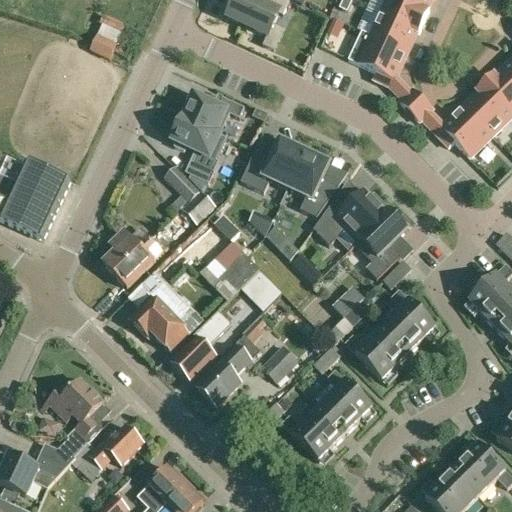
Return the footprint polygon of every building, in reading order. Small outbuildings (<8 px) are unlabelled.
[(267,40),(278,17),(282,19),(289,5),(278,0),(264,0),(261,7),(245,0),(237,0),(227,21),(267,40)] [(387,0),(380,18),(419,36),(428,15),(395,0),(387,0)] [(395,0),(428,15),(429,14),(427,13),(432,0),(395,0)] [(351,5),(343,1),(339,11),(347,14),(351,5)] [(407,56),(416,36),(419,37),(419,36),(380,18),(370,39),(407,56)] [(376,77),(373,83),(390,91),(391,91),(395,81),(398,76),(407,56),(370,39),(361,35),(348,64),(376,77)] [(109,63),(115,53),(94,43),(89,54),(109,63)] [(511,68),(509,66),(495,80),(493,78),(485,86),(511,114),(511,68)] [(395,81),(391,91),(390,91),(394,96),(402,88),(395,81)] [(464,110),(492,139),(511,120),(511,114),(485,86),(477,94),(478,96),(464,110)] [(402,88),(394,96),(400,102),(408,94),(402,88)] [(414,94),(411,97),(408,94),(400,102),(403,105),(400,107),(404,111),(418,98),(414,94)] [(183,121),(182,122),(226,142),(226,141),(220,138),(229,118),(239,122),(244,111),(222,101),(218,110),(210,107),(193,100),(183,121)] [(424,126),(432,118),(429,116),(432,113),(428,109),(415,122),(418,126),(421,123),(424,126)] [(436,139),(449,151),(454,146),(469,162),(492,139),(464,110),(451,123),(443,130),(435,138),(436,139)] [(424,126),(429,132),(437,124),(432,118),(424,126)] [(182,122),(172,145),(176,147),(174,150),(184,155),(186,151),(200,158),(195,167),(213,176),(219,165),(216,164),(226,142),(182,122)] [(437,124),(429,132),(435,138),(443,130),(437,124)] [(256,152),(240,186),(264,197),(269,184),(288,193),(307,151),(295,145),(292,151),(280,145),(273,160),(256,152)] [(307,151),(288,193),(306,201),(300,214),(316,221),(338,191),(322,183),(329,168),(317,162),(319,157),(307,151)] [(0,223),(43,244),(63,202),(70,187),(26,166),(24,169),(0,158),(0,223)] [(181,213),(200,195),(175,169),(163,181),(180,199),(172,208),(180,216),(182,214),(181,213)] [(336,201),(313,234),(329,250),(348,231),(359,243),(353,249),(354,249),(388,216),(388,215),(386,217),(382,212),(385,209),(374,197),(370,201),(364,194),(347,211),(336,201)] [(215,211),(200,195),(181,213),(182,214),(197,229),(215,211)] [(388,216),(354,249),(371,267),(365,273),(376,284),(400,261),(390,251),(406,234),(388,216)] [(240,235),(223,218),(214,227),(231,244),(240,235)] [(113,280),(152,244),(145,236),(134,247),(129,241),(128,242),(122,236),(107,249),(113,256),(101,268),(113,280)] [(511,243),(506,237),(495,248),(511,263),(511,243)] [(158,251),(152,244),(113,280),(126,294),(153,267),(148,261),(158,251)] [(259,274),(232,247),(203,276),(230,303),(247,286),(259,274)] [(403,265),(383,285),(390,293),(410,273),(403,265)] [(494,332),(511,314),(511,295),(503,286),(511,277),(511,275),(505,268),(468,305),(494,332)] [(241,292),(253,305),(272,287),(259,274),(247,286),(241,292)] [(202,325),(155,276),(129,302),(130,302),(131,301),(141,312),(130,323),(149,342),(153,338),(170,355),(202,325)] [(381,330),(408,358),(435,331),(398,294),(390,302),(400,312),(381,330)] [(511,314),(494,332),(511,349),(511,314)] [(235,351),(195,390),(216,411),(240,388),(234,381),(249,366),(260,355),(252,347),(261,337),(260,336),(258,334),(265,328),(259,323),(243,339),(236,347),(238,349),(235,351)] [(326,341),(334,350),(353,331),(344,323),(326,341)] [(408,358),(381,330),(362,349),(353,339),(345,347),(381,384),(408,358)] [(208,331),(197,341),(172,365),(190,384),(215,360),(206,350),(217,340),(208,331)] [(276,387),(298,366),(282,350),(261,371),(276,387)] [(342,358),(334,350),(314,369),(322,378),(342,358)] [(337,392),(318,411),(345,438),(372,411),(335,374),(327,382),(337,392)] [(72,466),(89,447),(87,445),(95,438),(91,434),(96,429),(88,421),(102,407),(79,384),(67,396),(61,390),(39,411),(40,412),(48,405),(67,424),(72,418),(81,427),(75,433),(78,435),(70,443),(68,442),(56,453),(44,446),(39,458),(68,471),(72,466)] [(285,415),(276,407),(267,416),(275,425),(285,415)] [(345,438),(318,411),(299,429),(289,419),(281,427),(318,464),(345,438)] [(511,416),(495,442),(511,452),(511,416)] [(96,454),(89,447),(72,466),(89,484),(102,471),(112,460),(122,470),(144,448),(126,430),(114,442),(111,439),(96,454)] [(451,474),(478,501),(497,482),(507,492),(511,486),(511,481),(478,447),(451,474)] [(68,471),(39,458),(34,468),(9,457),(0,478),(0,486),(27,499),(34,484),(49,491),(68,471)] [(162,511),(185,489),(167,471),(149,490),(157,498),(144,511),(162,511)] [(466,511),(478,501),(451,474),(424,500),(435,511),(466,511)] [(185,489),(162,511),(199,511),(204,507),(185,489)] [(100,511),(128,511),(129,511),(115,497),(100,511)]
